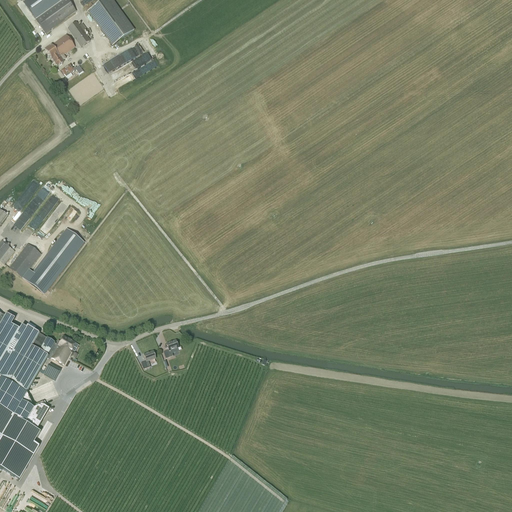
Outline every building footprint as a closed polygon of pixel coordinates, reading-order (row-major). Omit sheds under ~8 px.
[(62,0),(35,20),(46,35),(51,31),(50,30),(76,12),(67,0),(62,0)] [(100,30),(112,47),(133,31),(110,0),(104,0),(88,12),(101,30),(100,30)] [(81,48),(90,42),(83,32),(86,30),(82,25),(79,27),(76,23),(67,29),(81,48)] [(74,48),(66,36),(51,46),(45,50),(57,67),(63,63),(62,61),(66,59),(63,55),(74,48)] [(73,70),(70,65),(61,71),(66,77),(70,74),(70,73),(73,70)] [(17,238),(28,224),(28,198),(20,207),(20,209),(7,226),(7,227),(11,230),(11,234),(16,238),(17,238)] [(29,270),(22,279),(43,295),(84,243),(67,230),(33,274),(29,270)] [(0,261),(4,265),(14,252),(1,242),(0,243),(0,261)] [(28,245),(9,269),(22,279),(41,255),(28,245)] [(0,469),(9,475),(24,453),(26,454),(34,459),(36,454),(38,451),(39,449),(34,447),(41,436),(37,433),(50,411),(47,410),(44,408),(42,410),(39,408),(34,411),(34,410),(26,394),(47,359),(50,360),(51,358),(58,346),(56,345),(54,344),(55,342),(40,333),(28,326),(26,330),(22,327),(19,330),(11,326),(14,320),(6,315),(5,318),(0,314),(0,469)] [(58,346),(51,358),(63,365),(72,351),(75,353),(79,346),(63,337),(60,343),(58,342),(56,345),(58,346)] [(168,351),(167,351),(163,353),(165,359),(173,357),(171,351),(178,348),(176,341),(166,344),(168,351)] [(148,362),(155,359),(153,352),(143,355),(145,362),(141,363),(143,370),(150,367),(148,362)] [(45,376),(57,382),(62,371),(50,365),(45,376)]
